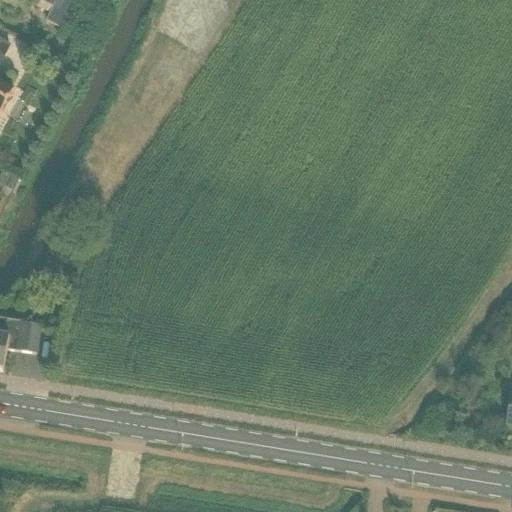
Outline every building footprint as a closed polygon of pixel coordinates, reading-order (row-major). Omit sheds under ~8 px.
[(68,34),(73,22),(66,18),(75,1),(73,0),(18,0),(23,3),(24,0),(33,0),(53,10),(47,23),(68,34)] [(0,61),(3,63),(11,48),(0,41),(0,61)] [(0,116),(1,117),(14,92),(0,84),(0,116)] [(0,180),(0,186),(14,194),(20,182),(3,174),(0,180)] [(53,251),(70,261),(81,241),(64,232),(53,251)] [(0,321),(0,371),(4,372),(8,352),(37,357),(42,329),(21,326),(19,341),(0,337),(0,330),(1,322),(0,321)]
